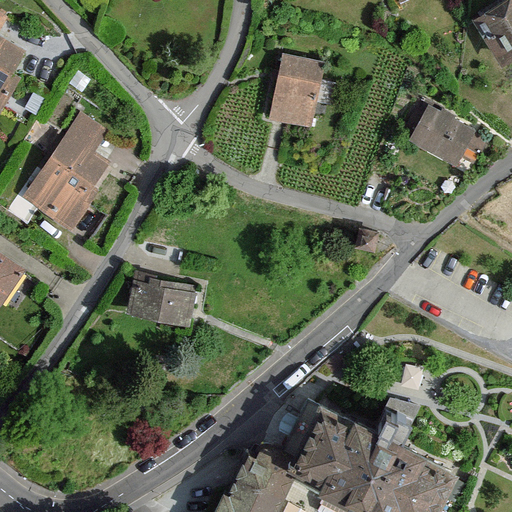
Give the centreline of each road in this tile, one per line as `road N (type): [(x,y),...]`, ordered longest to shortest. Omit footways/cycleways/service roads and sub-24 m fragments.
road 1 (residential): [(426,233),(217,433),(97,511)]
road 2 (residential): [(0,416),(78,321),(176,140)]
road 3 (residential): [(426,233),(222,172),(176,140)]
road 4 (residential): [(176,140),(46,0)]
road 5 (residential): [(176,140),(245,27),(247,0)]
